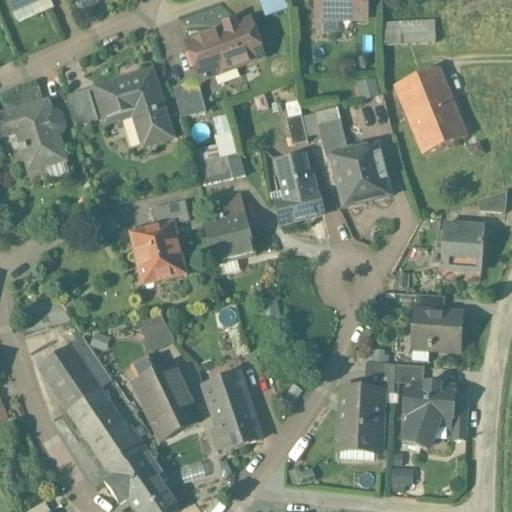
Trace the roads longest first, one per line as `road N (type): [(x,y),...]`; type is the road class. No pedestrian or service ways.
road 1 (residential): [(229,511),(338,359),(347,278)]
road 2 (residential): [(95,511),(51,449),(0,310)]
road 3 (unclassified): [(486,511),(490,402),(511,301)]
road 4 (residential): [(0,77),(153,14),(155,0)]
